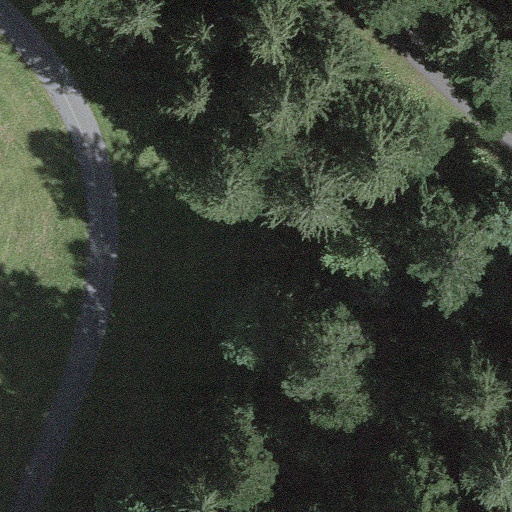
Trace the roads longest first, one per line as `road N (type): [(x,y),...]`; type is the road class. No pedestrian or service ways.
road 1 (unclassified): [(44,511),(108,241),(68,112),(0,2)]
road 2 (unclassified): [(367,0),(426,60),(511,125)]
